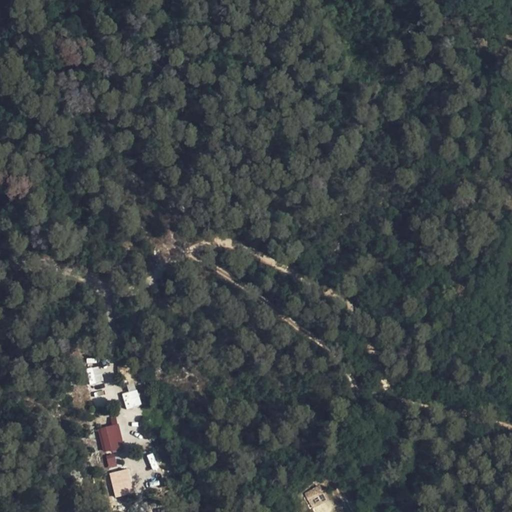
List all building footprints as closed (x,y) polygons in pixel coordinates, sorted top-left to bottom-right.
[(139,406),(135,394),(123,397),(127,410),(139,406)] [(115,425),(97,430),(103,452),(121,448),(115,425)] [(108,467),(117,466),(115,454),(106,455),(108,467)] [(129,468),(109,472),(114,497),(134,493),(129,468)] [(311,491),(315,498),(323,494),(319,487),(311,491)]
